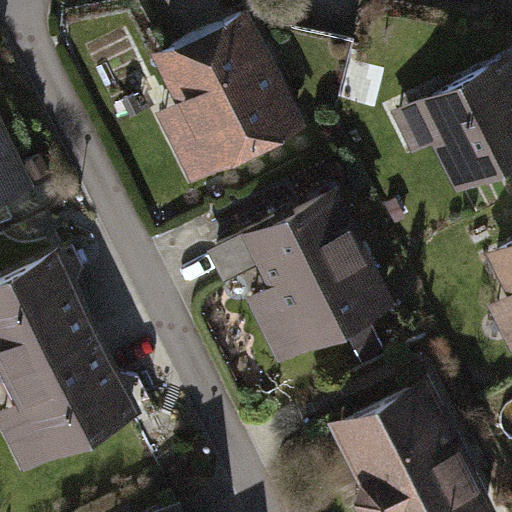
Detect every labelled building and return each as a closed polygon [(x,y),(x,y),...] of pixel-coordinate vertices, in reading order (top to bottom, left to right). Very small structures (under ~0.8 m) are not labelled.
[(300,118),(241,1),(147,49),(173,101),(147,114),(180,179),(300,118)] [(426,140),(450,190),(511,161),(511,63),(505,48),(382,105),(403,151),(426,140)] [(0,196),(27,183),(0,128),(0,196)] [(263,253),(305,337),(384,297),(332,191),(271,221),(268,216),(217,241),(231,269),(263,253)] [(499,349),(511,343),(511,234),(481,250),(502,292),(477,304),(499,349)] [(0,283),(0,344),(12,369),(95,329),(74,288),(85,265),(75,247),(0,283)] [(95,329),(12,369),(48,441),(147,392),(138,374),(114,368),(95,329)] [(322,418),(368,511),(490,511),(419,370),(322,418)] [(156,511),(186,511),(181,500),(156,511)]
